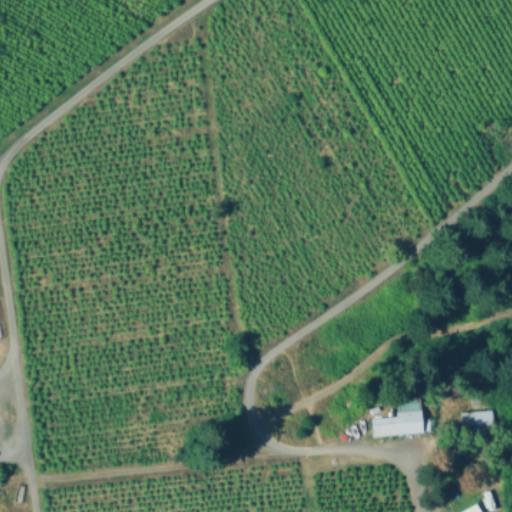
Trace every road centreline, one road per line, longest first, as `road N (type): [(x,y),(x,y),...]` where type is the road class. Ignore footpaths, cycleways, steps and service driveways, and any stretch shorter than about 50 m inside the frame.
road 1 (residential): [(203,0),(0,160),(12,347),(0,375)]
road 2 (track): [(254,424),(289,411),(393,342),(511,311)]
road 3 (track): [(27,477),(279,446)]
